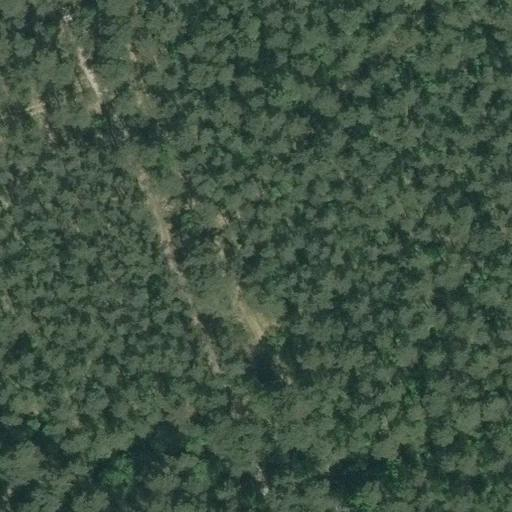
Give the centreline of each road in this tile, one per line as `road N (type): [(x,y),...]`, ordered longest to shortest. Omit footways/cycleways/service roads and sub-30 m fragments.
road 1 (unknown): [(57,0),(99,80),(275,511)]
road 2 (track): [(352,511),(212,219)]
road 3 (track): [(212,219),(145,64),(135,0)]
road 4 (track): [(0,114),(145,64)]
